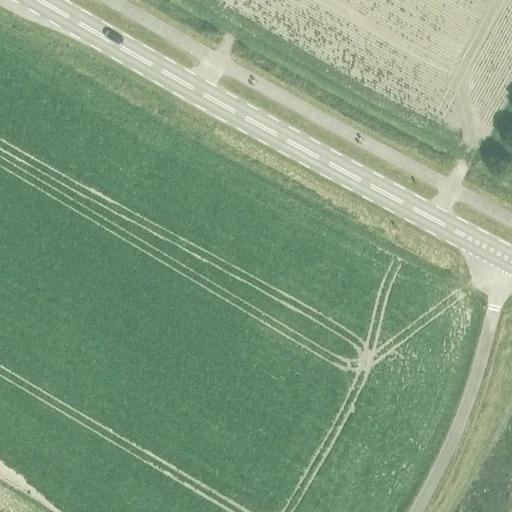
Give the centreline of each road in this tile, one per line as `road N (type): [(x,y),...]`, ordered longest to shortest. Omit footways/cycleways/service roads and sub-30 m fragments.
road 1 (secondary): [(37,0),(511,261)]
road 2 (unclassified): [(511,264),(450,443),(412,511)]
